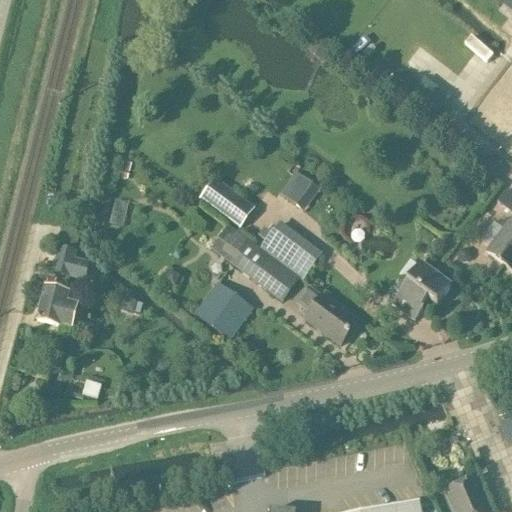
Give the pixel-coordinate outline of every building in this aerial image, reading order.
[(511,12),(511,0),(505,0),(502,4),(511,12)] [(473,37),(465,45),(487,66),(495,57),(473,37)] [(308,49),(306,52),(322,64),(324,62),(332,51),(316,39),(308,49)] [(382,73),(377,78),(385,84),(389,79),(382,73)] [(123,162),(118,179),(127,181),(132,164),(123,162)] [(304,214),(320,192),(296,175),(280,197),(304,214)] [(254,212),(215,183),(201,202),(239,231),(254,212)] [(511,220),(486,254),(511,273),(511,197),(506,193),(499,201),(497,204),(511,215),(511,220)] [(264,230),(258,238),(266,244),(260,251),(300,281),(300,282),(302,284),(303,282),(322,257),(280,225),(271,236),(264,230)] [(300,281),(260,251),(259,253),(227,229),(210,252),(282,306),(300,282),(300,281)] [(57,249),(51,275),(84,283),(88,265),(73,262),(75,254),(57,249)] [(460,251),(457,256),(458,261),(462,265),(468,264),(472,260),(471,254),(466,250),(460,251)] [(394,292),(399,296),(391,307),(415,324),(423,312),(421,310),(427,302),(437,309),(451,290),(420,267),(407,285),(402,281),(394,292)] [(78,307),(66,304),(68,296),(53,293),(56,282),(47,280),(45,291),(37,323),(58,328),(72,332),(78,307)] [(253,311),(217,286),(194,318),(230,344),(253,311)] [(295,309),(308,318),(305,321),(341,348),(356,327),(320,301),(322,299),(309,291),(295,309)] [(488,511),(475,481),(443,495),(450,511),(488,511)]
